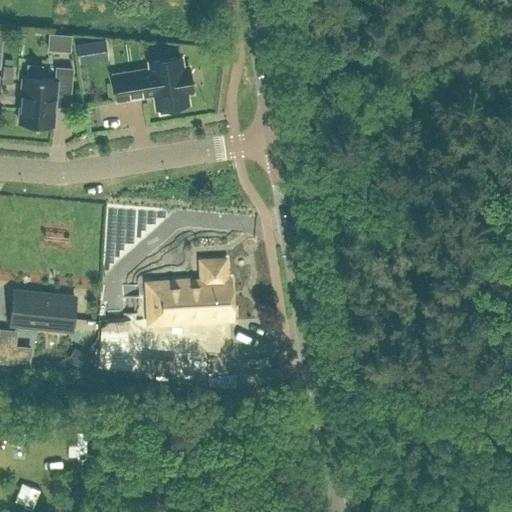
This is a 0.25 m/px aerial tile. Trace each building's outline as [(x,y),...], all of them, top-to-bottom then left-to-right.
[(145,93),(152,92),(155,108),(157,107),(158,113),(173,111),(172,105),(187,102),(186,92),(191,91),(187,65),(181,66),(180,56),(147,61),(148,68),(112,74),(112,78),(108,78),(110,92),(115,92),(116,100),(146,95),(145,93)] [(56,66),(55,78),(22,76),(18,122),(52,125),(55,94),(69,96),(72,68),(56,66)] [(148,321),(231,317),(229,277),(225,277),(224,257),(199,258),(200,279),(146,281),(148,321)] [(11,287),(8,326),(72,331),(76,292),(11,287)] [(65,458),(64,447),(44,448),(44,458),(65,458)] [(38,501),(35,511),(50,511),(52,504),(38,501)]
